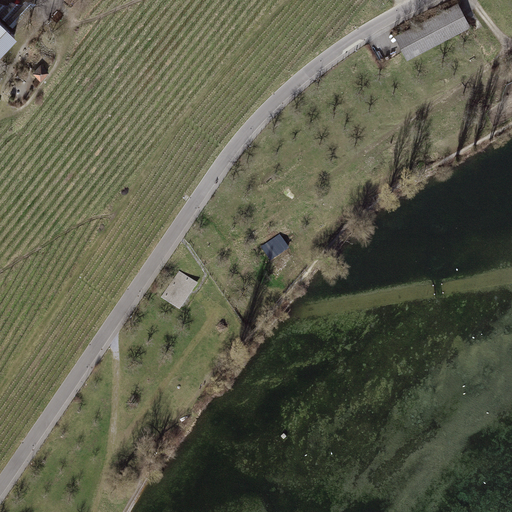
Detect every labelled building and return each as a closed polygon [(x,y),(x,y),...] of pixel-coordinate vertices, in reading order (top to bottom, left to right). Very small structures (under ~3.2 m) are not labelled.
[(0,0),(0,50),(15,36),(0,21),(0,0)] [(395,35),(408,59),(472,26),(459,1),(395,35)] [(41,80),(49,71),(41,64),(33,73),(41,80)] [(435,122),(443,133),(457,122),(449,111),(435,122)] [(376,163),(370,156),(364,160),(369,167),(376,163)] [(268,219),(305,199),(297,184),(260,204),(268,219)] [(280,235),(262,247),(271,261),(289,249),(280,235)] [(198,283),(181,272),(164,299),(180,310),(198,283)]
